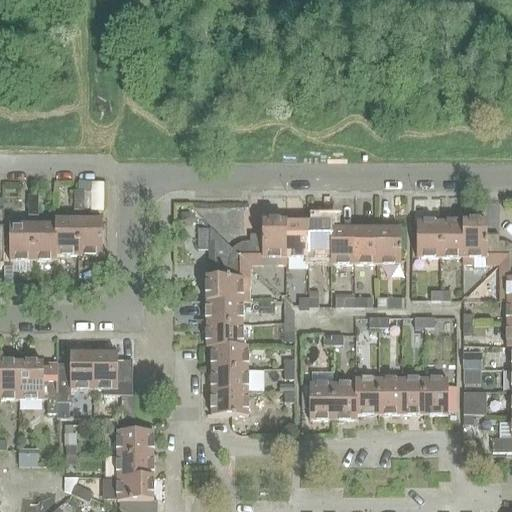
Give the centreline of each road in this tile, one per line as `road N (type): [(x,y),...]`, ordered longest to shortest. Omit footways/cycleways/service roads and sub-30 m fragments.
road 1 (residential): [(511,176),(129,176)]
road 2 (residential): [(461,502),(461,474),(438,446),(182,447)]
road 3 (residential): [(461,502),(252,508)]
road 4 (residential): [(129,318),(156,322),(156,363),(182,363),(182,447)]
road 5 (residential): [(129,176),(129,318)]
road 6 (residential): [(129,318),(0,319)]
